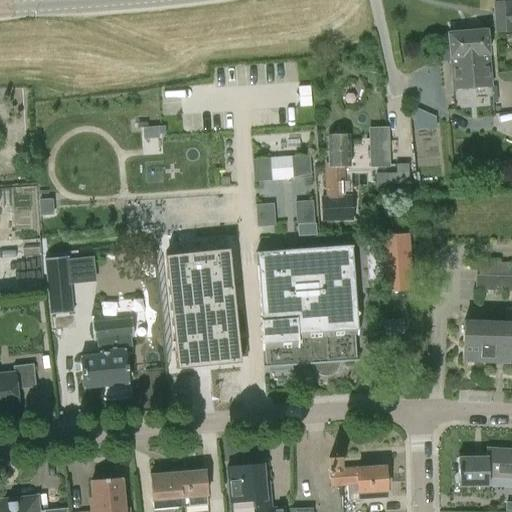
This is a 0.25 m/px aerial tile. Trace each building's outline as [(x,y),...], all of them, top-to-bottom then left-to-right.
[(511,2),(493,4),(494,34),(511,32),(511,2)] [(452,89),(490,86),(485,32),(447,35),(452,89)] [(368,138),(388,137),(388,127),(367,128),(368,138)] [(326,198),(320,198),(321,220),(351,219),(349,197),(344,197),(343,167),(349,167),(348,135),(327,136),(328,164),(325,164),(326,198)] [(310,178),(309,165),(309,156),(291,157),(292,179),(310,178)] [(271,180),(270,167),(270,158),(252,160),(253,182),(271,180)] [(376,184),(408,184),(408,164),(396,164),(396,172),(376,172),(376,184)] [(294,202),(296,224),(314,223),(312,201),(294,202)] [(255,205),(256,227),(274,226),(273,204),(255,205)] [(420,224),(432,216),(424,204),(413,212),(420,224)] [(407,233),(380,235),(384,290),(411,288),(407,233)] [(325,377),(330,376),(334,373),(337,368),(339,363),(357,362),(357,360),(355,360),(353,335),(356,335),(350,248),(351,248),(351,246),(255,253),(255,255),(256,255),(260,319),(259,319),(261,351),(277,350),(278,366),(263,367),(263,368),(309,365),(311,370),(314,374),(319,377),(325,377)] [(162,256),(173,368),(196,365),(196,367),(214,365),(213,363),(236,360),(224,250),(162,256)] [(45,259),(50,315),(72,313),(67,257),(45,259)] [(137,278),(136,264),(119,265),(120,279),(137,278)] [(511,291),(511,276),(475,275),(474,290),(511,291)] [(132,299),(136,335),(146,334),(142,298),(132,299)] [(509,364),(509,360),(511,360),(511,309),(505,309),(505,319),(505,323),(463,321),(461,362),(509,364)] [(99,356),(79,358),(82,387),(101,385),(128,383),(125,352),(130,351),(129,337),(131,336),(131,337),(133,337),(131,318),(130,319),(93,323),(93,322),(92,322),(93,340),(97,340),(99,356)] [(16,390),(35,388),(33,365),(12,367),(13,374),(0,375),(0,409),(18,408),(16,390)] [(507,477),(511,477),(511,449),(485,448),(485,457),(457,458),(457,472),(456,472),(456,473),(455,474),(454,475),(454,476),(453,477),(453,478),(454,479),(455,480),(456,482),(458,482),(458,487),(488,486),(488,475),(507,476),(507,477)] [(341,486),(340,470),(339,458),(329,459),(330,487),(341,486)] [(264,483),(262,465),(226,468),(229,497),(229,502),(230,511),(283,511),(284,507),(271,508),(269,497),(268,483),(264,483)] [(340,470),(341,486),(346,486),(348,501),(386,498),(384,467),(340,470)] [(204,472),(177,474),(179,499),(189,498),(189,505),(207,504),(204,472)] [(179,499),(177,474),(150,476),(151,497),(153,509),(180,507),(179,499)] [(92,498),(90,498),(90,511),(128,511),(128,508),(123,509),(120,478),(91,480),(92,498)] [(66,511),(67,509),(39,511),(38,497),(0,500),(0,511),(66,511)]
